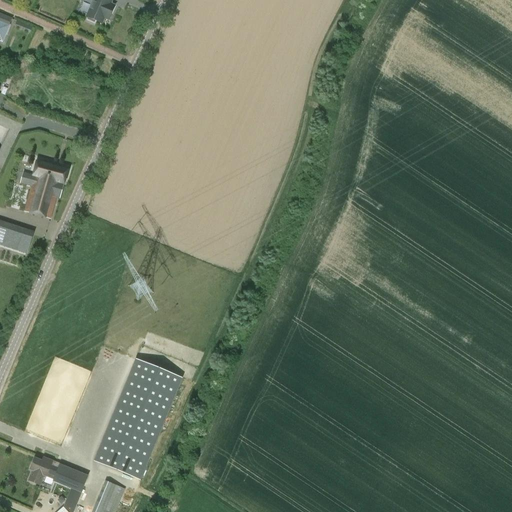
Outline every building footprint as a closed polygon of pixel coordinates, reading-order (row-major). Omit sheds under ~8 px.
[(88,20),(95,23),(96,21),(102,24),(105,18),(108,20),(110,13),(112,14),(115,6),(111,4),(112,2),(107,0),(94,0),(87,17),(89,18),(88,20)] [(0,32),(6,35),(10,26),(12,20),(0,14),(0,32)] [(26,213),(52,220),(59,194),(62,195),(69,171),(37,162),(34,175),(23,172),(20,184),(32,187),(26,213)] [(33,233),(23,230),(17,250),(26,253),(33,233)] [(130,360),(90,462),(137,481),(177,378),(130,360)] [(61,464),(53,460),(53,462),(43,458),(42,461),(35,458),(30,470),(32,471),(28,481),(41,486),(45,476),(54,480),(53,481),(72,488),(64,507),(63,507),(57,511),(73,511),(88,475),(61,464)] [(105,480),(92,511),(115,511),(125,489),(105,480)]
